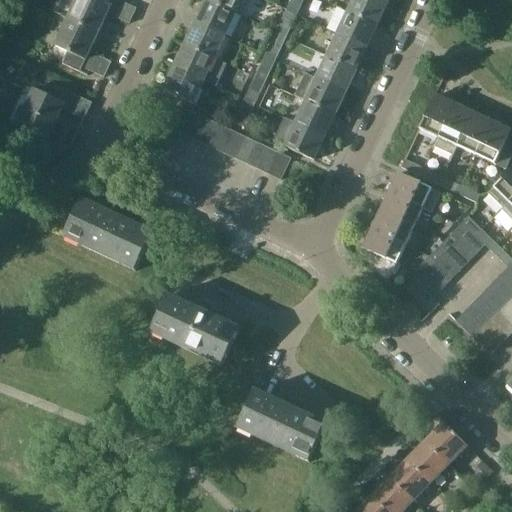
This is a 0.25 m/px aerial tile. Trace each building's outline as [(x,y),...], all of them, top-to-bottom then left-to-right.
[(77,0),(68,19),(99,34),(108,14),(129,24),(130,25),(136,10),(136,9),(115,0),(77,0)] [(207,0),(207,1),(235,14),(241,1),(243,1),(243,0),(207,0)] [(296,15),(302,4),(294,0),(291,0),(286,11),(296,15)] [(382,10),(386,3),(379,0),(354,0),(349,13),(376,26),(383,11),(382,10)] [(198,14),(194,23),(226,38),(230,29),(229,28),(235,14),(207,1),(200,15),(198,14)] [(291,26),(296,15),(286,11),(281,21),(291,26)] [(370,40),(376,26),(349,13),(342,26),(342,25),(337,35),(365,48),(368,40),(370,40)] [(90,53),(99,34),(68,19),(55,47),(68,53),(63,64),(63,63),(62,65),(87,76),(88,75),(87,75),(89,71),(104,78),(111,63),(90,53)] [(286,38),(291,26),(281,21),(275,33),(286,38)] [(192,33),(185,46),(214,60),(214,59),(220,46),(221,47),(226,38),(194,23),(189,32),(192,33)] [(281,49),(286,38),(275,33),(270,44),(281,49)] [(361,56),(365,48),(337,35),(333,43),(334,44),(327,58),(355,71),(362,56),(361,56)] [(275,61),(281,49),(270,44),(265,56),(275,61)] [(177,59),(173,68),(205,83),(205,82),(215,87),(225,64),(214,59),(214,60),(185,46),(179,60),(177,59)] [(270,72),(275,61),(265,56),(260,67),(270,72)] [(348,86),(355,71),(327,58),(321,72),(320,71),(316,80),(344,93),(347,85),(348,86)] [(264,83),(270,72),(260,67),(254,79),(264,83)] [(171,77),(164,92),(193,105),(199,91),(201,91),(205,83),(173,68),(169,76),(171,77)] [(344,93),(316,80),(305,75),(295,98),(306,103),(334,116),(341,101),(340,101),(344,93)] [(259,94),(264,83),(254,79),(249,89),(259,94)] [(62,109),(84,119),(92,103),(48,82),(43,93),(34,89),(17,126),(48,140),(62,109)] [(254,106),(259,94),(249,89),(244,101),(254,106)] [(454,105),(435,97),(419,130),(438,139),(454,105)] [(249,117),(254,106),(244,101),(239,112),(249,117)] [(327,131),(334,116),(306,103),(300,116),(299,116),(295,125),(323,138),(326,131),(327,131)] [(453,157),(457,148),(473,114),(454,105),(438,139),(439,139),(434,148),(453,157)] [(179,133),(189,113),(178,107),(168,128),(179,133)] [(244,128),(249,117),(239,112),(233,123),(244,128)] [(191,139),(200,118),(189,113),(179,133),(191,139)] [(476,157),(492,123),(473,114),(457,148),(476,157)] [(202,144),(212,123),(200,118),(191,139),(202,144)] [(319,146),(323,138),(295,125),(284,120),(274,143),(313,161),(320,147),(319,146)] [(213,149),(223,128),(212,123),(202,144),(213,149)] [(511,132),(492,123),(476,157),(506,171),(511,157),(511,146),(505,144),(511,132)] [(225,155),(234,134),(223,128),(213,149),(225,155)] [(236,160),(246,139),(234,134),(225,155),(236,160)] [(247,165),(257,144),(246,139),(236,160),(247,165)] [(259,171),(268,150),(257,144),(247,165),(259,171)] [(270,176),(280,155),(268,150),(259,171),(270,176)] [(281,181),(291,160),(280,155),(270,176),(281,181)] [(420,168),(404,160),(400,168),(416,176),(420,168)] [(511,170),(488,195),(503,209),(509,204),(511,200),(511,170)] [(438,186),(442,178),(427,171),(423,179),(438,186)] [(440,194),(398,174),(389,193),(422,209),(422,210),(431,214),(440,194)] [(457,185),(442,178),(438,186),(453,193),(457,185)] [(464,188),(460,196),(476,204),(480,196),(464,188)] [(422,209),(389,193),(380,212),(414,228),(422,210),(422,209)] [(511,200),(509,204),(503,209),(501,211),(511,220),(511,200)] [(112,216),(82,202),(65,238),(136,272),(153,235),(123,221),(127,212),(116,207),(112,216)] [(414,228),(380,212),(371,231),(405,246),(414,228)] [(468,217),(462,224),(468,229),(474,235),(479,229),(468,217)] [(457,241),(459,238),(468,229),(462,224),(451,235),(457,241)] [(485,246),(474,235),(468,229),(459,238),(476,255),(485,246)] [(491,240),(479,229),(474,235),(485,246),(491,240)] [(405,246),(371,231),(362,250),(367,252),(363,260),(387,284),(392,275),(394,276),(399,266),(397,264),(405,246)] [(450,247),(457,241),(451,235),(440,247),(446,252),(450,247)] [(476,255),(459,238),(457,241),(450,247),(468,264),(476,255)] [(497,245),(490,251),(502,262),(508,256),(497,245)] [(442,256),(446,252),(440,247),(429,258),(435,263),(442,256)] [(468,264),(450,247),(446,252),(442,256),(459,273),(468,264)] [(459,273),(442,256),(435,263),(433,265),(451,282),(459,273)] [(433,265),(435,263),(429,258),(419,269),(425,274),(433,265)] [(451,282),(433,265),(425,274),(442,291),(451,282)] [(511,271),(508,268),(499,277),(511,289),(511,271)] [(442,291),(425,274),(416,283),(433,300),(442,291)] [(511,300),(511,289),(499,277),(491,286),(509,304),(511,300)] [(509,304),(491,286),(482,295),(500,313),(509,304)] [(500,313),(482,295),(473,304),(491,322),(500,313)] [(240,331),(239,331),(209,317),(214,308),(203,303),(198,311),(169,297),(151,334),(223,368),(240,331)] [(491,322),(473,304),(465,313),(483,331),(491,322)] [(511,324),(511,306),(509,304),(500,313),(511,324)] [(483,331),(465,313),(456,322),(474,340),(483,331)] [(511,333),(511,324),(500,313),(491,322),(508,338),(511,333)] [(508,338),(491,322),(483,331),(499,347),(508,338)] [(499,347),(483,331),(474,340),(491,356),(499,347)] [(327,426),(326,426),(296,412),(300,403),(290,398),(286,407),(256,393),(238,429),(310,463),(327,426)] [(467,447),(444,424),(426,442),(450,466),(467,447)] [(450,466),(426,442),(408,461),(432,484),(450,466)] [(432,484),(408,461),(390,479),(414,502),(432,484)] [(403,511),(414,502),(390,479),(372,497),(387,511),(403,511)] [(387,511),(372,497),(357,511),(387,511)]
